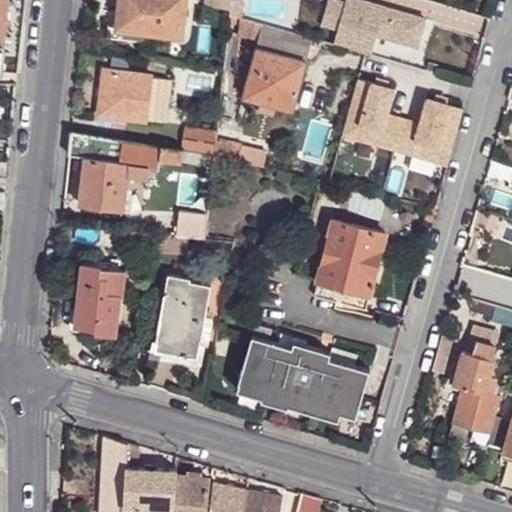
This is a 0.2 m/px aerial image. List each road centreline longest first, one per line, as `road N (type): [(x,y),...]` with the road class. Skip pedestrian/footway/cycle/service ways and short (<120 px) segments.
road 1 (residential): [(374,483),(487,95)]
road 2 (residential): [(61,0),(21,375)]
road 3 (residential): [(374,483),(21,375)]
road 4 (residential): [(21,375),(28,511)]
road 5 (residential): [(487,95),(369,64)]
